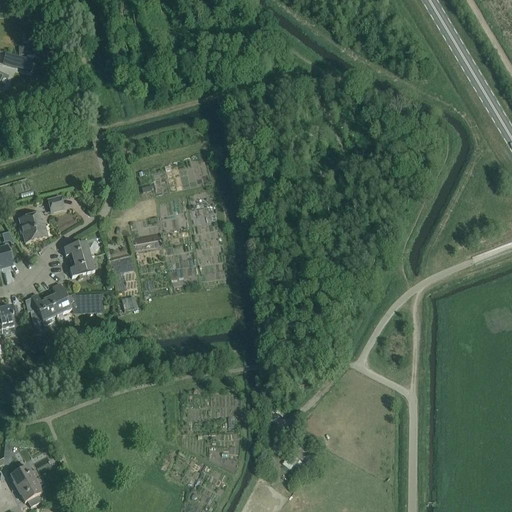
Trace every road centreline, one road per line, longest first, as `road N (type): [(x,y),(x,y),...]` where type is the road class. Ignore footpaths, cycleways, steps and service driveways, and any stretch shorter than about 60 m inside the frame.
road 1 (unclassified): [(413,511),(413,398),(360,359),(407,293),(511,246)]
road 2 (primary): [(511,139),(428,0)]
road 3 (residential): [(0,293),(23,283),(57,244),(104,211)]
